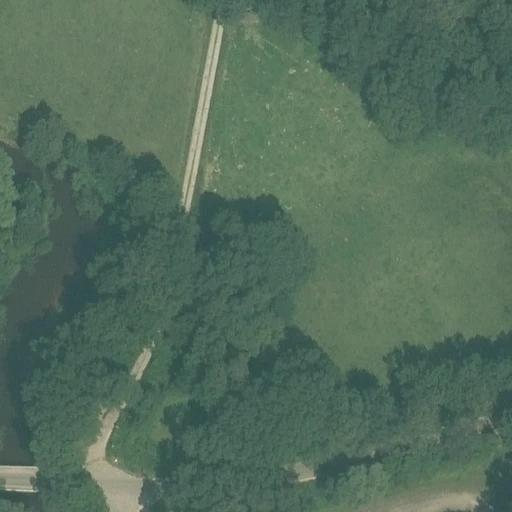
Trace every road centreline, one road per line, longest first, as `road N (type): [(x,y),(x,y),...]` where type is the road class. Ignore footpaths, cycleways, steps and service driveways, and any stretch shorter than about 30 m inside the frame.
road 1 (track): [(88,487),(91,459),(148,351),(214,0)]
road 2 (unclassified): [(88,487),(257,480),(511,420)]
